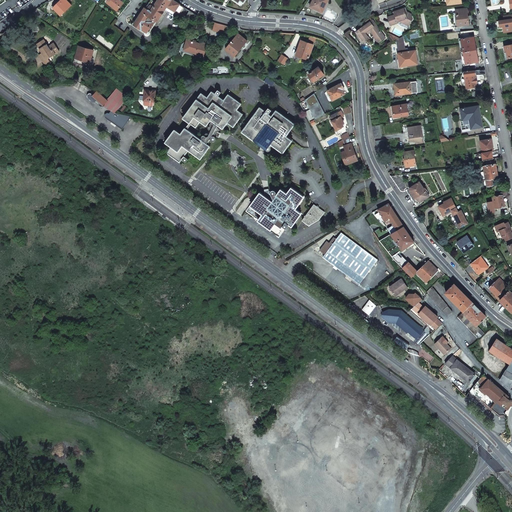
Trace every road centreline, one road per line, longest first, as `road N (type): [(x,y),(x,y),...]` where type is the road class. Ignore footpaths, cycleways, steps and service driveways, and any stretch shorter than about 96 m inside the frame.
road 1 (secondary): [(500,452),(432,387),(0,70)]
road 2 (tertiary): [(511,326),(456,276),(388,190),(362,130),(356,63),(335,36)]
road 3 (residential): [(479,0),(511,173)]
road 4 (residential): [(430,301),(511,394)]
